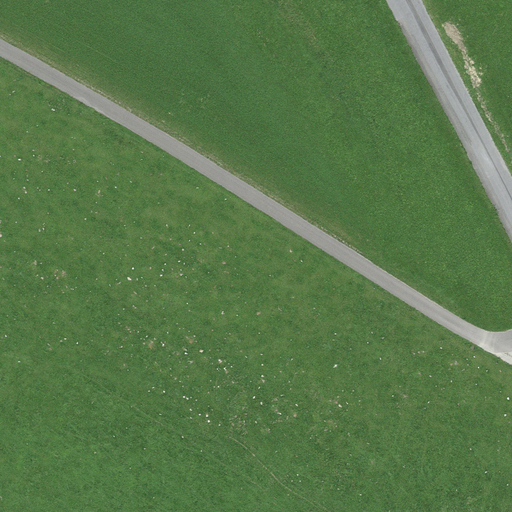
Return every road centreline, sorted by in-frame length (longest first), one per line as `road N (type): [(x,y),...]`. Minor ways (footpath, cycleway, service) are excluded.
road 1 (track): [(0,51),(511,358)]
road 2 (unclassified): [(407,0),(511,208)]
